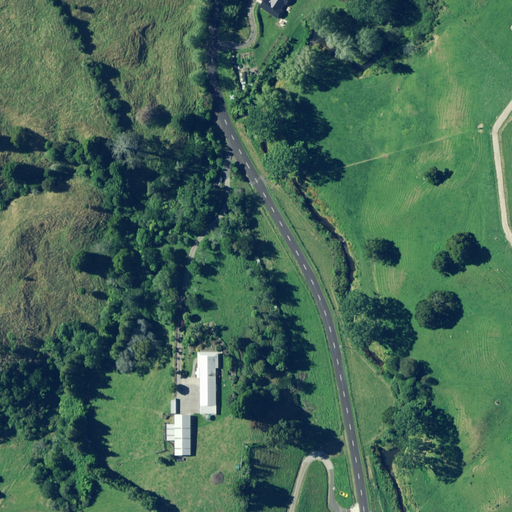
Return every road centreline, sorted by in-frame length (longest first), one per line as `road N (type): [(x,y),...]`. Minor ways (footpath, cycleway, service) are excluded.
road 1 (tertiary): [(217,0),(215,95),(325,315),(363,511)]
road 2 (track): [(511,240),(495,132),(511,107)]
